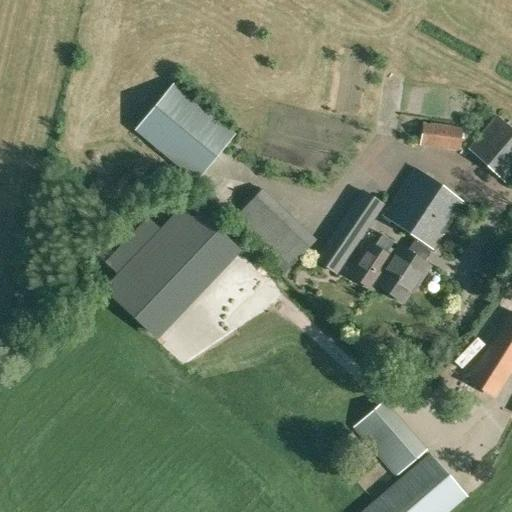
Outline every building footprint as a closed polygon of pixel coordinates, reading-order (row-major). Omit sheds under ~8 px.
[(198,181),(237,134),(175,83),(136,129),(198,181)] [(506,183),(511,176),(511,128),(496,114),(468,149),(506,183)] [(460,151),(463,128),(424,122),(420,146),(460,151)] [(417,238),(430,247),(433,249),(464,202),(415,168),(384,216),(417,238)] [(291,267),(316,241),(263,189),(237,216),(291,267)] [(384,205),(364,192),(317,260),(337,273),(384,205)] [(400,245),(396,251),(391,248),(394,242),(383,235),(375,247),(371,244),(350,275),(356,279),(357,283),(363,286),(366,286),(372,290),(376,285),(383,289),(384,294),(392,299),(397,299),(404,303),(412,291),(413,292),(432,264),(426,261),(431,252),(427,250),(430,247),(417,238),(408,251),(400,245)] [(511,368),(511,309),(480,357),(508,375),(511,368)] [(382,403),(356,425),(399,475),(426,451),(395,414),(393,416),(382,403)] [(447,511),(465,496),(430,455),(364,511),(447,511)] [(472,484),(494,507),(501,501),(479,478),(472,484)]
